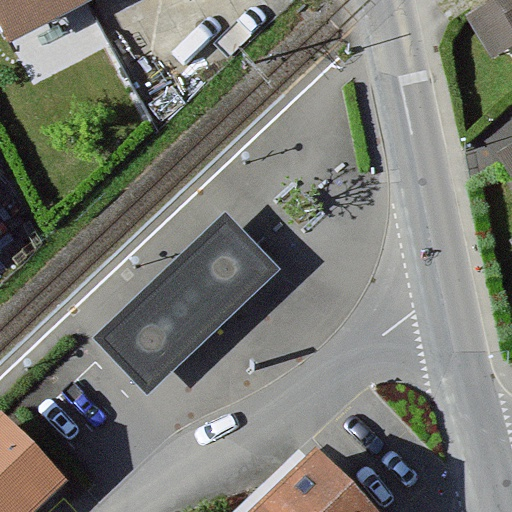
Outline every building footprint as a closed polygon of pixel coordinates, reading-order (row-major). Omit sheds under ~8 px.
[(0,0),(0,25),(17,58),(125,0),(0,0)] [(511,0),(492,0),(511,35),(511,0)] [(280,269),(226,212),(94,338),(148,394),(280,269)] [(0,511),(33,511),(56,491),(2,433),(0,434),(0,511)] [(359,511),(319,469),(273,511),(359,511)]
